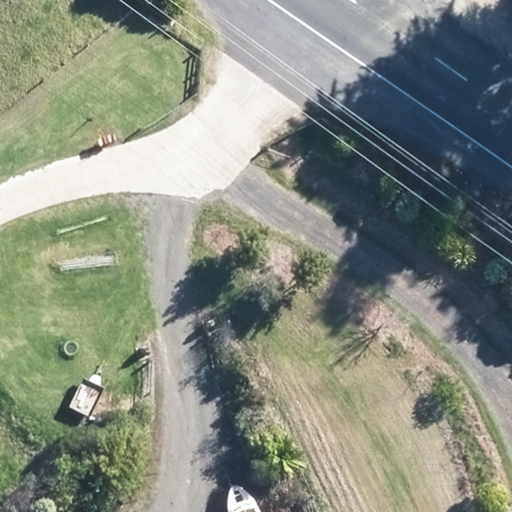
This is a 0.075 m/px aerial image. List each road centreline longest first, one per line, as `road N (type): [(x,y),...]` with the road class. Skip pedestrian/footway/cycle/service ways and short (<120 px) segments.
road 1 (track): [(0,208),(107,172),(202,161),(322,0)]
road 2 (primary): [(511,116),(347,0)]
